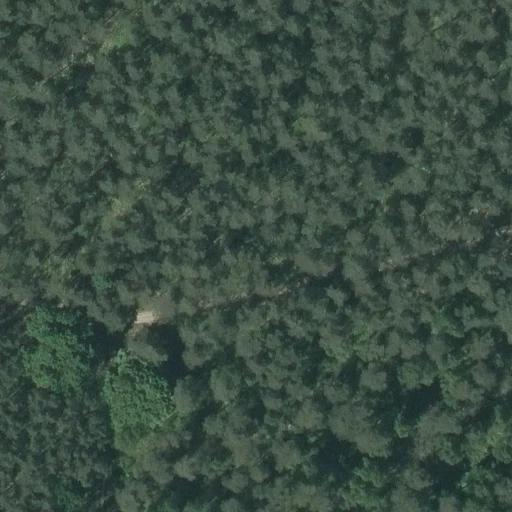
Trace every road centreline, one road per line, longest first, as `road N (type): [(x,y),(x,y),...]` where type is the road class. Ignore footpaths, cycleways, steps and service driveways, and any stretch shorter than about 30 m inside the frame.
road 1 (track): [(0,293),(109,320),(259,303),(511,227)]
road 2 (track): [(109,320),(95,511)]
